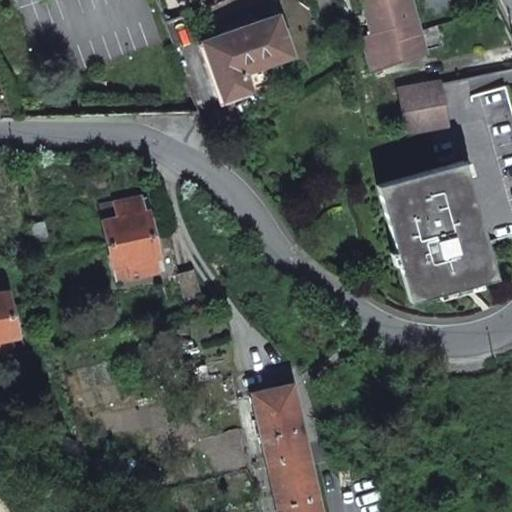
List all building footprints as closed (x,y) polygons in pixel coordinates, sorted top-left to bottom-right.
[(360,0),(362,6),(360,7),(367,34),(361,36),(371,72),(424,53),(409,0),(360,0)] [(279,14),(196,43),(219,108),(255,95),(248,78),(296,61),(279,14)] [(440,82),(399,89),(407,133),(448,125),(440,82)] [(511,115),(504,86),(446,103),(462,161),(486,242),(511,234),(511,115)] [(462,161),(376,185),(409,301),(475,282),(495,277),(486,242),(462,161)] [(143,211),(140,197),(114,202),(117,217),(101,221),(116,281),(157,272),(153,257),(158,256),(148,210),(143,211)] [(30,225),(36,249),(50,246),(43,222),(30,225)] [(177,274),(183,300),(200,295),(195,269),(177,274)] [(0,355),(5,354),(3,340),(17,336),(7,290),(0,291),(0,355)] [(252,393),(279,511),(320,511),(309,461),(292,384),(252,393)]
